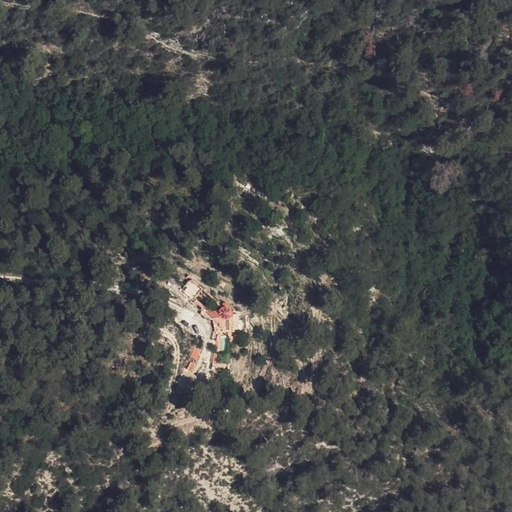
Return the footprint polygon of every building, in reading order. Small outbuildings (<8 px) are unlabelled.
[(182,289),(190,296),(197,288),(189,281),(182,289)] [(201,286),(192,296),(202,306),(201,306),(203,308),(215,295),(204,284),(202,286),(201,286)] [(234,312),(235,313),(234,314),(233,314),(232,315),(231,316),(231,317),(222,320),(207,306),(204,309),(213,317),(213,318),(223,327),(224,338),(244,338),(244,329),(250,329),(250,321),(244,321),(245,320),(244,319),(244,318),(244,317),(243,316),(242,315),(242,314),(241,314),(240,313),(241,312),(241,311),(241,310),(240,309),(239,308),(238,308),(237,308),(236,309),(235,309),(235,310),(235,311),(234,312)] [(190,358),(198,360),(201,349),(193,347),(190,358)] [(202,354),(198,362),(205,366),(209,357),(202,354)] [(186,370),(194,373),(196,364),(189,362),(186,370)] [(203,371),(198,368),(193,376),(195,377),(187,391),(196,397),(205,396),(213,382),(206,377),(203,382),(198,379),(203,371)]
